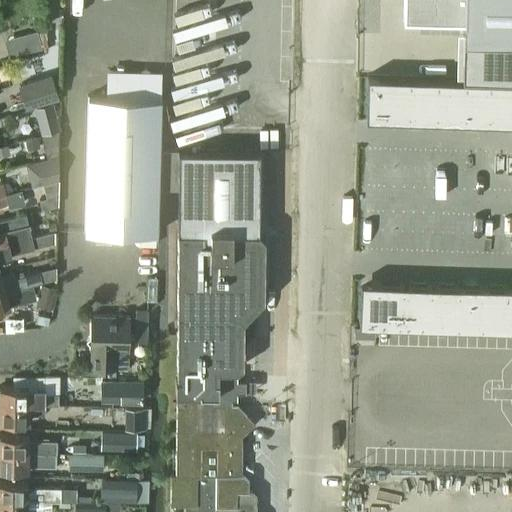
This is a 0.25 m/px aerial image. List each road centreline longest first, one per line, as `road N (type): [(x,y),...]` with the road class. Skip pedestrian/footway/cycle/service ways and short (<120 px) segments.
road 1 (unclassified): [(307,511),(330,29)]
road 2 (unknown): [(383,262),(389,133)]
